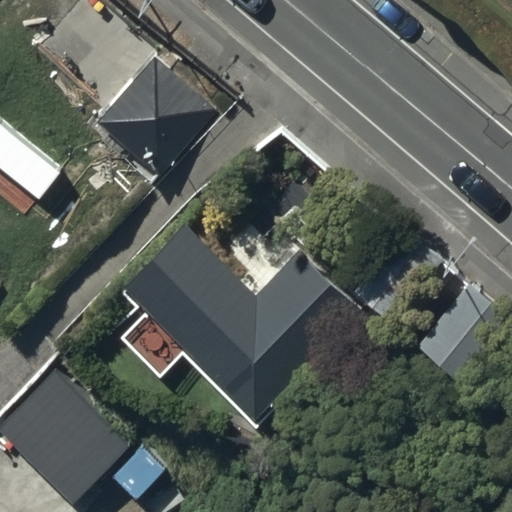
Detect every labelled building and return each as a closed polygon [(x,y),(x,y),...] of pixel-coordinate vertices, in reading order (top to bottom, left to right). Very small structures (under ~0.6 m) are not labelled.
[(155,51),(98,115),(163,174),(220,111),(155,51)] [(399,211),(349,269),(398,312),(449,254),(399,211)] [(186,222),(129,280),(154,303),(124,334),(165,374),(191,349),(260,416),(370,304),(304,240),(256,290),(186,222)] [(505,309),(468,279),(421,337),(458,367),(505,309)] [(60,366),(1,423),(76,502),(135,445),(60,366)]
